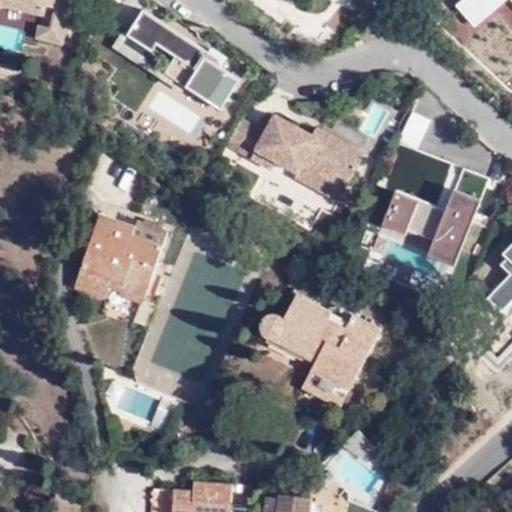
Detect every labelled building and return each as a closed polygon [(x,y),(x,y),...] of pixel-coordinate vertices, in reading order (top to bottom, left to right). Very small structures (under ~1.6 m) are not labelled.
[(55,13),(68,16),(71,0),(0,0),(0,10),(39,19),(41,10),(55,13)] [(506,0),(463,0),(458,5),(477,26),(506,0)] [(129,35),(123,32),(113,47),(184,93),(188,86),(223,109),(242,79),(217,63),(221,58),(145,9),(129,35)] [(55,13),(50,33),(39,30),(36,43),(60,48),(68,16),(55,13)] [(268,131),(244,118),(230,144),(255,158),(259,150),(279,161),(301,172),(299,176),(320,188),(329,170),(352,182),(367,153),(332,134),(328,142),(315,134),(278,114),(268,131)] [(315,134),(328,142),(332,134),(319,126),(315,134)] [(259,150),(255,158),(275,169),(279,161),(259,150)] [(426,264),(455,274),(490,178),(464,169),(448,211),(395,192),(381,232),(404,241),(406,234),(433,243),(426,264)] [(329,170),(320,188),(342,200),(352,182),(329,170)] [(145,294),(169,227),(135,215),(132,219),(98,206),(71,280),(104,292),(107,281),(145,294)] [(511,261),(510,260),(504,265),(511,272),(511,276),(491,298),(504,311),(511,302),(511,261)] [(264,339),(268,341),(274,338),(316,359),(313,364),(302,385),(342,405),(382,327),(334,302),(330,310),(297,291),(280,327),(277,320),(270,317),(264,317),(260,322),(256,326),(257,331),(260,336),(264,339)] [(274,338),(268,341),(313,364),(316,359),(274,338)] [(227,511),(231,482),(192,479),(192,488),(171,487),(168,511),(227,511)] [(50,511),(92,511),(85,508),(53,491),(50,511)] [(311,511),(313,501),(313,496),(279,493),(279,496),(266,495),(264,511),(311,511)] [(311,511),(321,511),(323,501),(313,501),(311,511)]
